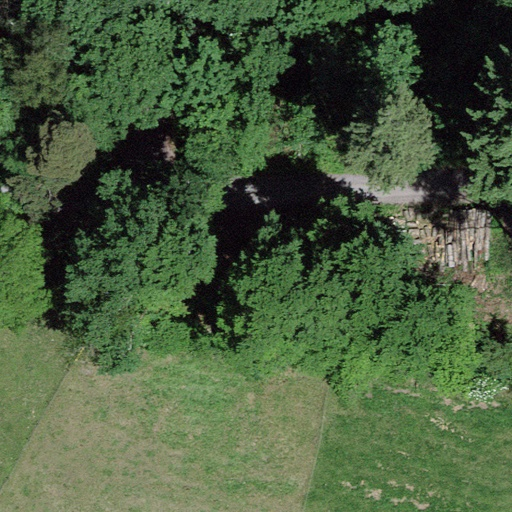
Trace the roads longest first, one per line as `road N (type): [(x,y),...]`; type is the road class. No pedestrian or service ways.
road 1 (track): [(511,163),(168,178),(0,171)]
road 2 (track): [(168,178),(227,0)]
